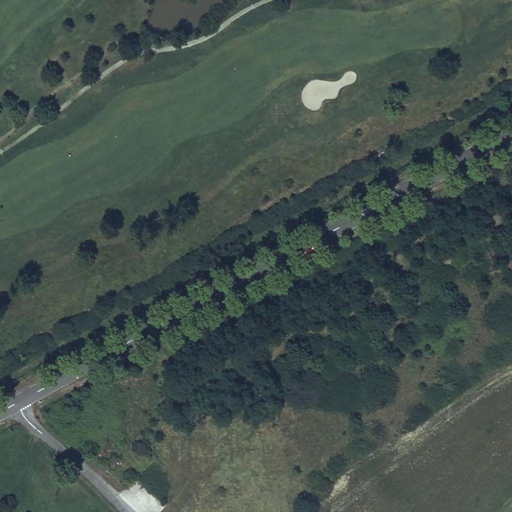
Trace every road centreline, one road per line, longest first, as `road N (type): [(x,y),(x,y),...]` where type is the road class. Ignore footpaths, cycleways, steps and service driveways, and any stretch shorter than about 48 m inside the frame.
road 1 (primary): [(13,401),(511,133)]
road 2 (unclassified): [(13,401),(127,511)]
